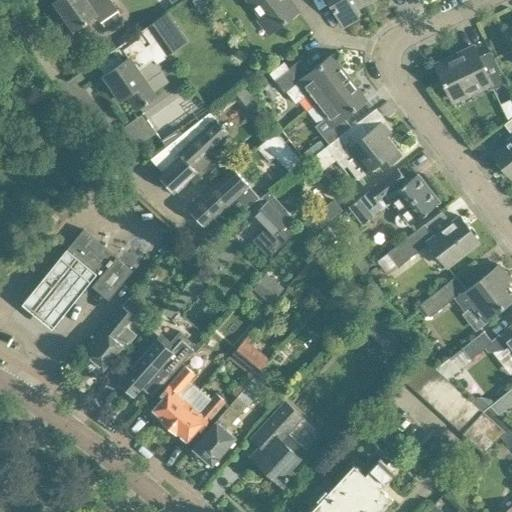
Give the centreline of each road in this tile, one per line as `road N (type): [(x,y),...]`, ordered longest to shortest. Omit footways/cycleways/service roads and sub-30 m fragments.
road 1 (residential): [(511,235),(391,76),(387,47)]
road 2 (tertiary): [(173,511),(0,381)]
